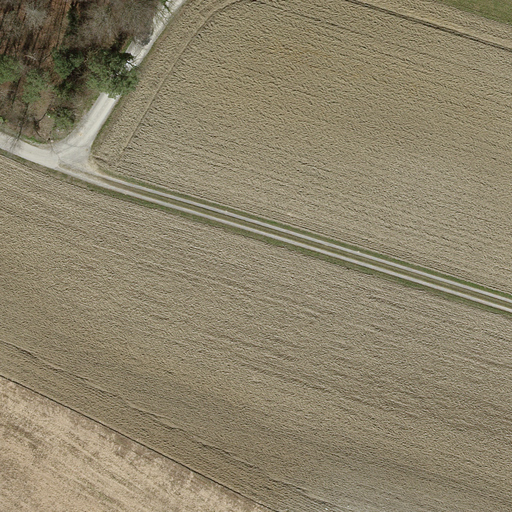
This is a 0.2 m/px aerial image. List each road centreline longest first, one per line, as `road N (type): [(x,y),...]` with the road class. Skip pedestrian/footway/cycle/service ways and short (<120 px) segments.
road 1 (track): [(68,165),(511,297)]
road 2 (track): [(175,0),(68,165)]
